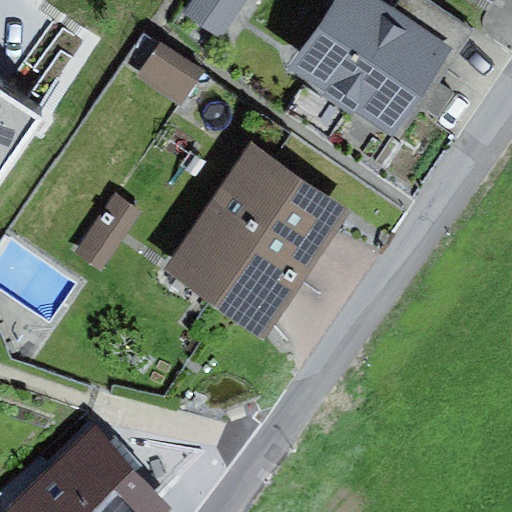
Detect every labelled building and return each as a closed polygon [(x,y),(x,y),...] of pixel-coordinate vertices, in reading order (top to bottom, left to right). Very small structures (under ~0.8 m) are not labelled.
[(247,0),(197,0),(187,17),(221,39),(247,0)] [(395,12),(375,0),(338,0),(294,71),(401,138),(456,50),(395,12)] [(428,0),(402,0),(395,12),(456,50),(464,55),(479,31),(428,0)] [(203,74),(162,46),(139,80),(181,108),(203,74)] [(352,213),(253,145),(165,272),(264,340),(352,213)] [(117,197),(77,257),(104,276),(145,215),(117,197)] [(117,511),(72,465),(23,511),(117,511)]
